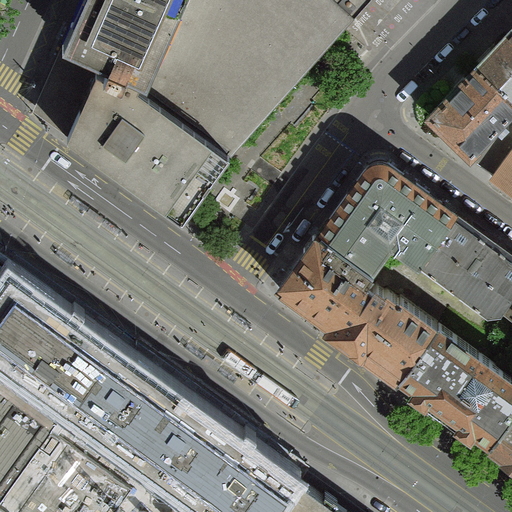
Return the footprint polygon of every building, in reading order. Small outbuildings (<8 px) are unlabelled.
[(90,0),(70,46),(142,77),(176,0),(90,0)] [(176,0),(142,77),(138,88),(229,152),(364,0),(176,0)] [(511,28),(478,64),(511,97),(511,28)] [(142,77),(70,46),(42,110),(70,131),(68,134),(184,218),(229,152),(138,88),(142,77)] [(511,109),(511,97),(478,64),(431,114),(470,152),(496,126),(504,117),(511,109)] [(510,123),(504,117),(496,126),(502,131),(510,123)] [(511,158),(497,179),(511,189),(511,158)] [(322,231),(373,267),(385,251),(383,249),(391,239),(420,261),(421,260),(456,211),(391,163),(384,161),(377,162),(370,165),(366,170),(322,231)] [(503,310),(511,296),(511,251),(456,211),(421,260),(490,311),(503,310)] [(367,278),(375,268),(373,267),(322,231),(282,288),(400,374),(438,321),(402,295),(399,296),(390,288),(386,289),(378,283),(374,283),(373,285),(369,282),(367,278)] [(0,256),(0,511),(115,511),(134,485),(174,511),(270,511),(299,473),(0,256)] [(511,296),(503,310),(511,316),(511,296)] [(511,375),(438,321),(400,374),(492,440),(511,411),(511,375)] [(511,411),(492,440),(511,454),(511,411)] [(352,511),(299,473),(270,511),(352,511)]
